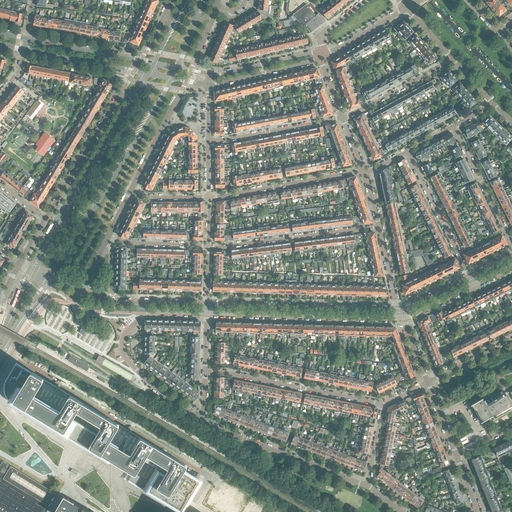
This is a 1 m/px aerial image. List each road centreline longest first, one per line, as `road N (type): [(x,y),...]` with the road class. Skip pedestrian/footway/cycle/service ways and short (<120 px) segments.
road 1 (tertiary): [(137,93),(34,272)]
road 2 (tertiary): [(206,313),(403,318)]
road 3 (tertiary): [(398,308),(206,303)]
road 4 (residential): [(370,487),(197,418)]
road 5 (tertiary): [(53,274),(151,116)]
road 6 (residential): [(383,405),(206,372)]
road 7 (residential): [(209,245),(381,227)]
road 8 (residential): [(137,93),(119,97),(48,219)]
road 9 (residential): [(208,198),(365,172)]
road 10 (residential): [(197,418),(122,351),(139,310)]
road 11 (residential): [(468,276),(407,153)]
road 12 (residential): [(210,140),(343,119)]
road 13 (tertiary): [(154,63),(25,38)]
road 14 (residential): [(511,244),(453,127)]
road 15 (tertiary): [(24,49),(148,73)]
road 16 (residential): [(343,119),(450,59)]
